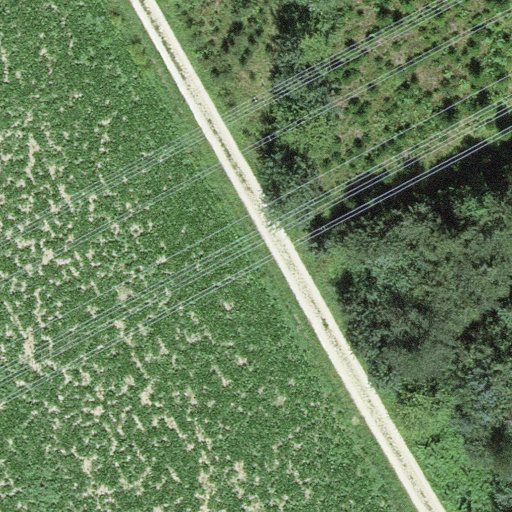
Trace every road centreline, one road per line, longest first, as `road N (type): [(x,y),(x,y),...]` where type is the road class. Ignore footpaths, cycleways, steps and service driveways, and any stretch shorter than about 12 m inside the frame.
road 1 (track): [(131,0),(283,262)]
road 2 (track): [(283,262),(435,511)]
